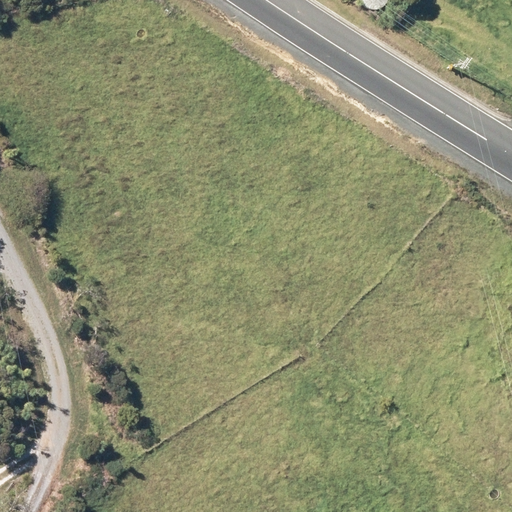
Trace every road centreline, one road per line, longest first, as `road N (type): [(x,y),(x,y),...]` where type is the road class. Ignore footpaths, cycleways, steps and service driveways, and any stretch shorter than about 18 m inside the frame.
road 1 (secondary): [(269,0),(511,153)]
road 2 (residential): [(49,451),(57,391),(52,360),(0,240)]
